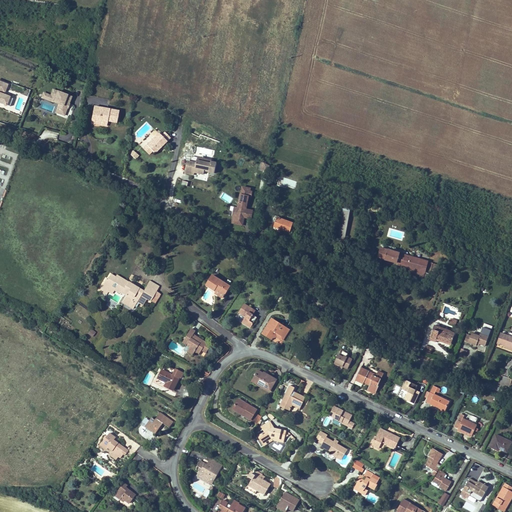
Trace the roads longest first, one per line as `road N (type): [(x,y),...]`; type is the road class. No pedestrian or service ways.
road 1 (unclassified): [(0,131),(147,192),(415,359),(511,392)]
road 2 (residential): [(242,350),(260,351),(511,469)]
road 3 (residential): [(310,485),(194,418)]
